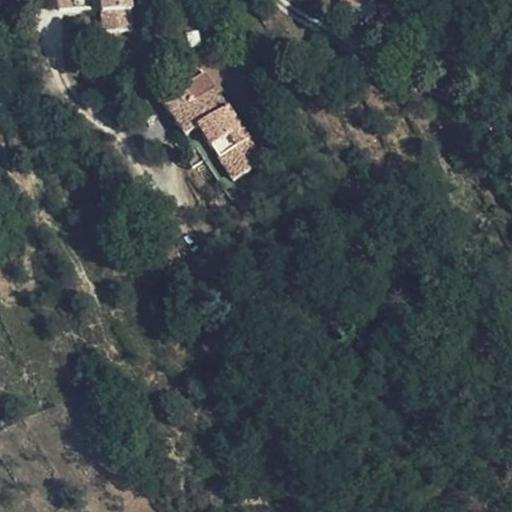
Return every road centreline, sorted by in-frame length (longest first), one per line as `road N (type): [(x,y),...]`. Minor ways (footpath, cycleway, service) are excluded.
road 1 (residential): [(38,0),(48,50),(68,88),(133,142),(183,234)]
road 2 (residential): [(282,0),(306,22),(443,99)]
